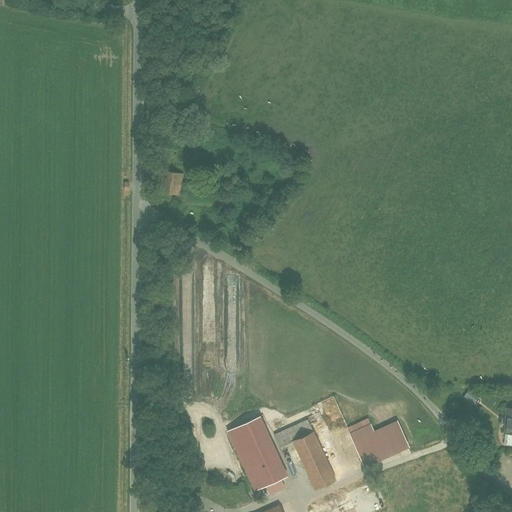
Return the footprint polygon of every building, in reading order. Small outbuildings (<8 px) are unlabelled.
[(185,172),(165,168),(161,190),(180,194),(185,172)] [(470,388),(464,397),(474,404),(481,395),(470,388)] [(325,419),(322,412),(311,417),(311,419),(314,424),(325,419)] [(267,415),(234,430),(259,488),(292,474),(267,415)] [(351,426),(354,432),(375,422),(373,416),(351,426)] [(375,422),(354,432),(369,466),(415,445),(403,418),(379,429),(375,422)] [(311,419),(278,434),(283,445),(316,429),(314,424),(311,419)] [(321,491),(340,482),(317,431),(297,440),(321,491)]
